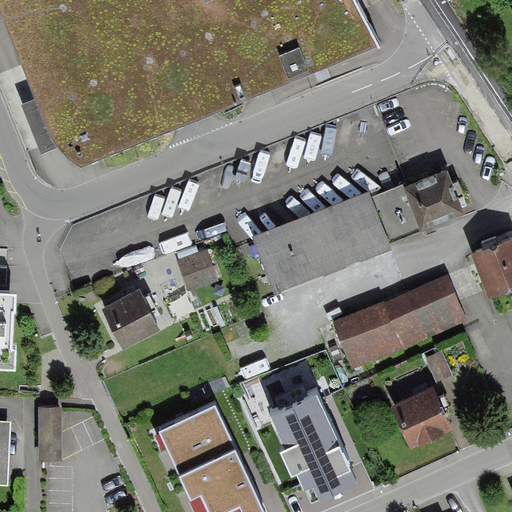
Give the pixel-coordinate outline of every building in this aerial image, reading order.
[(0,0),(0,8),(55,143),(63,154),(81,168),(104,159),(214,113),(378,46),(353,0),(0,0)] [(441,163),(397,180),(398,184),(416,230),(417,233),(462,216),(441,163)] [(364,193),(247,237),(270,295),(386,251),(383,243),(416,230),(398,184),(365,197),(364,193)] [(511,238),(471,255),(488,297),(511,287),(511,238)] [(207,251),(179,261),(190,291),(218,281),(207,251)] [(449,276),(334,322),(352,368),(467,320),(449,276)] [(140,290),(102,308),(122,349),(159,330),(148,307),(140,290)] [(441,350),(426,358),(437,381),(452,374),(441,350)] [(432,387),(390,406),(409,449),(452,430),(432,387)] [(316,393),(270,415),(286,448),(281,450),(292,473),(298,471),(312,502),(357,481),(316,393)] [(62,402),(39,402),(39,456),(62,456),(62,402)] [(213,404),(158,430),(197,511),(258,511),(263,510),(213,404)]
